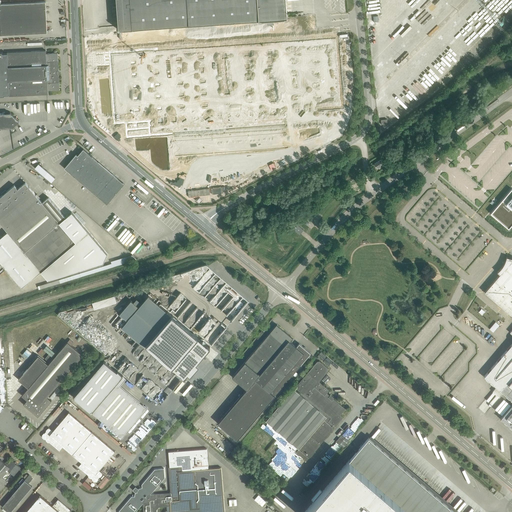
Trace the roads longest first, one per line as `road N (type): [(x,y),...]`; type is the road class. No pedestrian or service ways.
road 1 (unclassified): [(511,485),(283,290)]
road 2 (unclassified): [(100,508),(283,290)]
road 3 (unknown): [(176,396),(105,321),(121,296),(151,288),(202,303),(246,335)]
road 4 (unclassified): [(511,96),(372,195)]
road 5 (unknown): [(438,320),(406,358),(440,390),(463,366),(470,347),(461,339)]
road 6 (unclassified): [(200,224),(83,122)]
road 7 (unknown): [(445,312),(479,343),(477,426),(469,441)]
road 8 (unknown): [(26,443),(68,406),(138,462)]
road 9 (unknown): [(428,177),(402,218),(469,280)]
road 10 (unclassified): [(360,135),(371,108),(358,0)]
road 11 (unclassified): [(240,200),(360,135)]
road 12 (unclassified): [(283,290),(372,195)]
road 13 (unclassified): [(83,122),(74,0)]
road 14 (unclassified): [(100,508),(13,424)]
